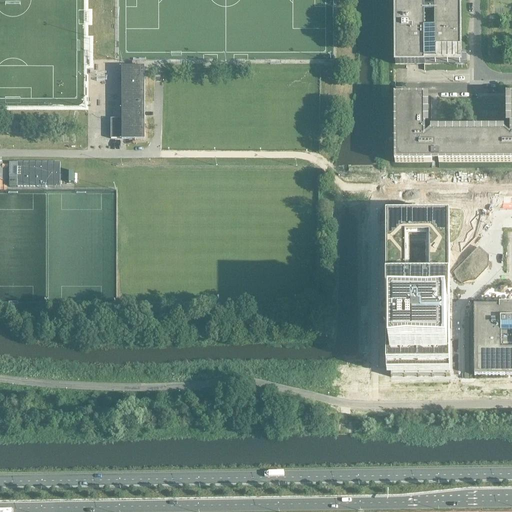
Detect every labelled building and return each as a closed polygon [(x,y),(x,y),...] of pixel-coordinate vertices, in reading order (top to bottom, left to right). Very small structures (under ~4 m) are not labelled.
[(461,50),(460,1),(435,1),(425,1),(395,1),(395,65),(425,65),(425,64),(460,64),(460,50),(461,50)] [(144,141),(144,68),(121,68),(121,119),(110,119),(110,139),(122,139),(122,141),(144,141)] [(511,96),(510,97),(510,132),(510,138),(504,133),(454,133),(454,163),(511,162),(511,96)] [(425,133),(425,97),(394,97),(394,163),(432,163),(432,160),(438,160),(438,163),(454,163),(454,133),(430,133),(425,138),(424,138),(424,133),(425,133)] [(17,163),(17,187),(60,187),(60,163),(17,163)] [(450,215),(387,215),(387,377),(450,377),(450,296),(463,283),(475,282),(478,281),(483,275),(484,274),(484,273),(488,269),(489,264),(489,261),(488,258),(487,258),(479,250),(479,249),(479,248),(474,251),(464,262),(454,273),(450,277),(450,215)] [(511,375),(511,303),(499,304),(499,306),(474,306),(474,376),(511,375)]
